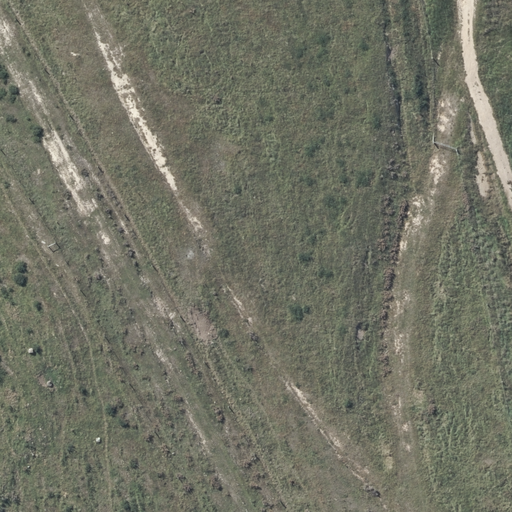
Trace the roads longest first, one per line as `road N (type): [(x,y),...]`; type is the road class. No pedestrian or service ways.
road 1 (track): [(85,0),(162,161),(403,511)]
road 2 (track): [(459,0),(385,195),(359,377),(372,469)]
